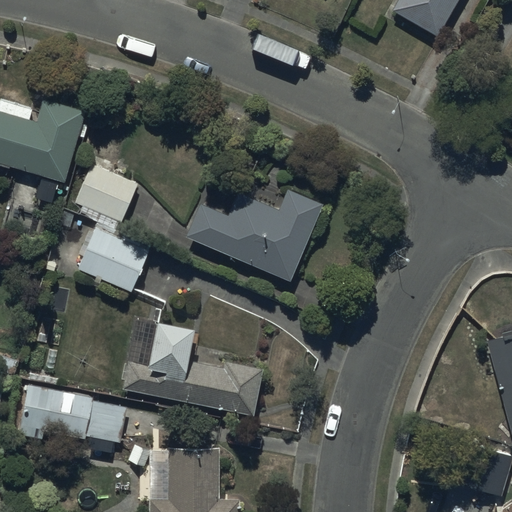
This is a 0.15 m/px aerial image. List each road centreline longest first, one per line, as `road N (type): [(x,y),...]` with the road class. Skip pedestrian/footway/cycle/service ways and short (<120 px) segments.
road 1 (residential): [(71,0),(258,64),(368,116),(471,182)]
road 2 (residential): [(471,182),(367,400),(346,511)]
